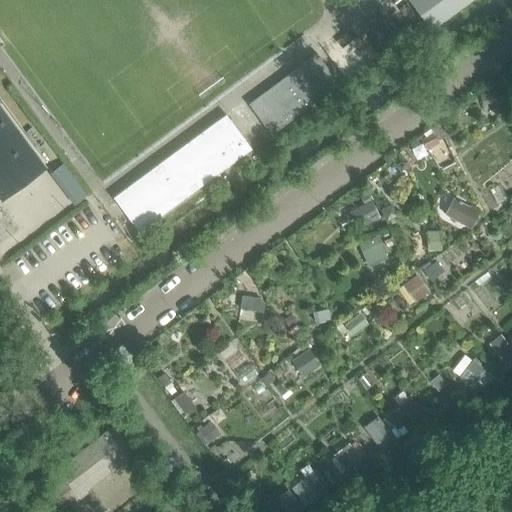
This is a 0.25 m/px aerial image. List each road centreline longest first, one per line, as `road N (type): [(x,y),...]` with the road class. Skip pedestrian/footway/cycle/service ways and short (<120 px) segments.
road 1 (unclassified): [(64,385),(511,44)]
road 2 (unclassified): [(16,511),(64,385)]
